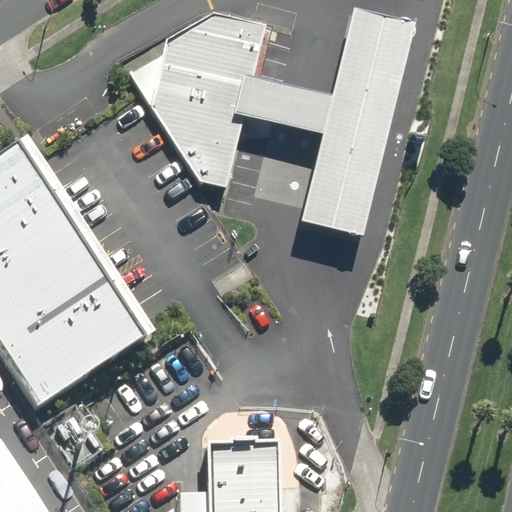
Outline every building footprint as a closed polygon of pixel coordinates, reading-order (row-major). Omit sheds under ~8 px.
[(223,192),(262,35),(210,20),(121,80),(137,103),(196,186),(223,192)] [(349,247),(401,37),(341,22),(289,232),(349,247)] [(0,340),(46,411),(161,336),(150,320),(47,162),(34,142),(0,163),(0,340)] [(0,446),(0,511),(51,511),(8,442),(0,446)] [(281,511),(281,447),(215,447),(215,511),(281,511)]
